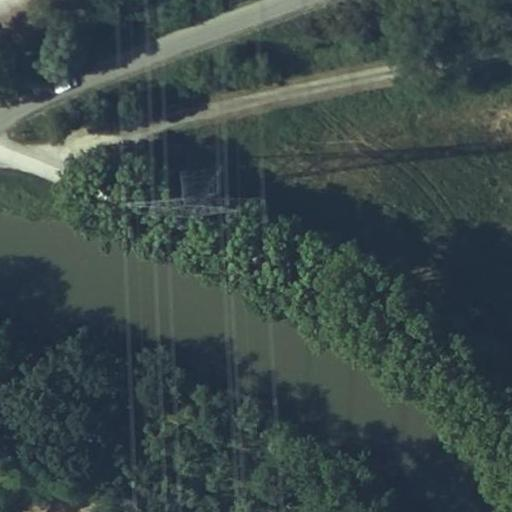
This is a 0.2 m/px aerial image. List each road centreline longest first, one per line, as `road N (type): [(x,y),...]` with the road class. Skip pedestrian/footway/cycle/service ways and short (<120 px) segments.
road 1 (track): [(511,50),(86,134),(30,159)]
road 2 (tertiary): [(0,126),(326,0)]
